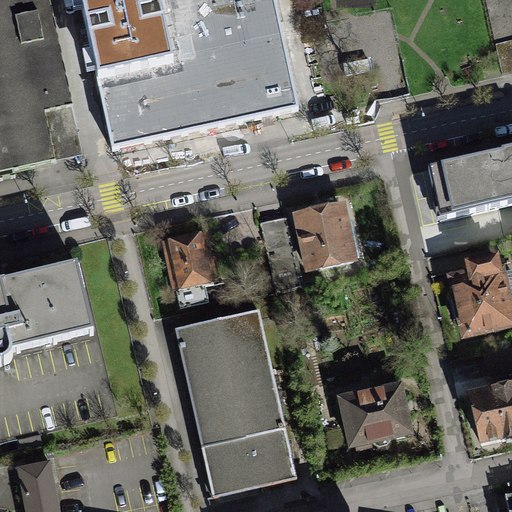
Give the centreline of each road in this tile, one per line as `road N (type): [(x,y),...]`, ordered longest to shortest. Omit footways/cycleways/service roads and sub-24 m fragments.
road 1 (residential): [(0,223),(389,138)]
road 2 (residential): [(389,138),(464,476)]
road 3 (residential): [(464,476),(305,511)]
road 4 (residential): [(389,138),(511,113)]
